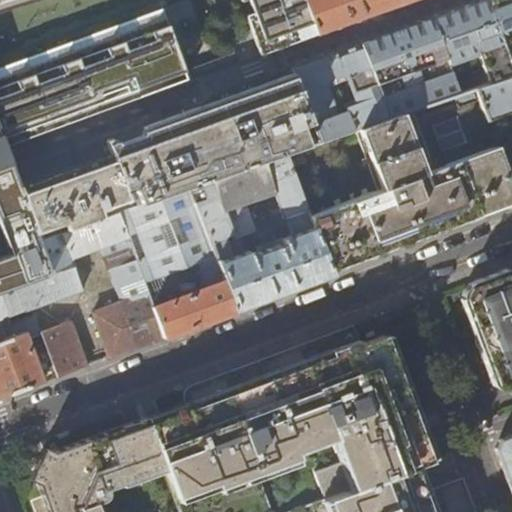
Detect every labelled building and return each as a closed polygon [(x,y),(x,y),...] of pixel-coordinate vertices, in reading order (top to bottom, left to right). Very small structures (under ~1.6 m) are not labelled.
[(240,0),(240,1),(242,0),(248,0),(253,12),(246,15),(251,30),(256,43),(260,54),(316,34),(303,0),(240,0)] [(303,0),(316,34),(336,26),(409,0),(303,0)] [(483,0),(461,8),(430,19),(460,94),(476,89),(511,75),(511,72),(484,0),(483,0)] [(511,0),(484,0),(511,72),(511,0)] [(129,20),(151,83),(184,71),(161,8),(129,20)] [(391,33),(360,44),(389,119),(460,94),(430,19),(391,33)] [(151,83),(129,20),(0,67),(0,140),(2,147),(137,97),(134,89),(151,83)] [(329,55),(324,57),(332,80),(346,75),(356,101),(344,105),(346,112),(353,131),(389,119),(360,44),(351,47),(329,55)] [(292,68),(293,73),(320,142),(353,131),(346,112),(337,115),(328,88),(331,81),(332,80),(324,57),(320,58),(303,64),(292,68)] [(105,141),(111,160),(128,210),(189,188),(200,185),(285,155),(320,142),(293,73),(284,76),(227,97),(143,127),(141,136),(130,140),(119,144),(112,139),(105,141)] [(511,113),(511,75),(476,89),(487,121),(488,122),(511,113)] [(487,121),(476,89),(460,94),(389,119),(353,131),(320,142),(285,155),(328,271),(366,256),(453,224),(511,201),(511,187),(500,154),(487,121)] [(0,293),(50,276),(37,242),(19,193),(2,147),(0,140),(0,293)] [(511,145),(498,151),(500,154),(511,187),(511,145)] [(195,205),(235,313),(279,296),(331,278),(328,271),(285,155),(200,185),(206,202),(195,205)] [(36,187),(19,193),(37,242),(117,214),(128,210),(111,160),(98,165),(82,170),(67,176),(48,182),(36,187)] [(195,205),(189,188),(128,210),(117,214),(126,239),(129,247),(163,339),(197,326),(235,313),(195,205)] [(70,258),(126,239),(117,214),(37,242),(50,276),(0,293),(0,397),(19,391),(85,367),(68,322),(58,326),(57,321),(48,324),(47,320),(36,324),(34,318),(0,330),(0,320),(81,291),(70,258)] [(163,339),(129,247),(105,257),(122,303),(92,315),(108,359),(163,339)] [(475,280),(463,306),(478,344),(490,377),(496,375),(499,381),(507,385),(511,383),(511,266),(504,269),(475,280)] [(187,408),(168,415),(161,417),(163,422),(148,428),(163,470),(178,511),(474,511),(461,476),(421,491),(412,465),(429,459),(405,394),(387,345),(383,335),(364,342),(358,345),(352,326),(256,361),(191,386),(187,388),(184,392),(184,401),(187,408)] [(163,470),(148,428),(144,416),(69,444),(52,450),(48,449),(47,451),(34,479),(36,482),(46,510),(47,511),(103,511),(102,509),(99,510),(96,502),(104,499),(107,497),(108,494),(106,488),(119,483),(120,486),(163,470)] [(511,434),(498,439),(494,449),(511,496),(511,434)]
